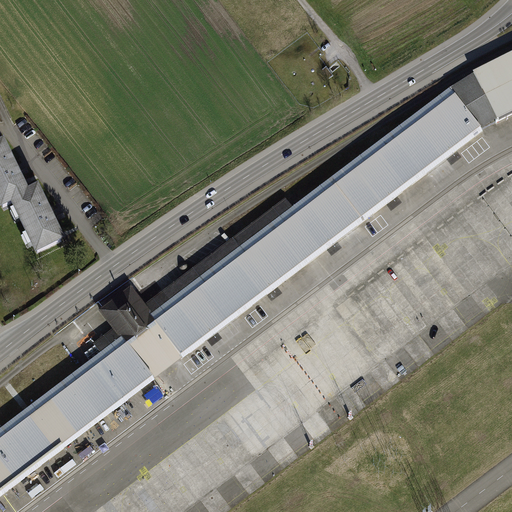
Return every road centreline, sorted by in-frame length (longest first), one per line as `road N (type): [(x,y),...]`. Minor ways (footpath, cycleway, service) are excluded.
road 1 (secondary): [(0,353),(205,203),(511,12)]
road 2 (track): [(302,0),(377,98)]
